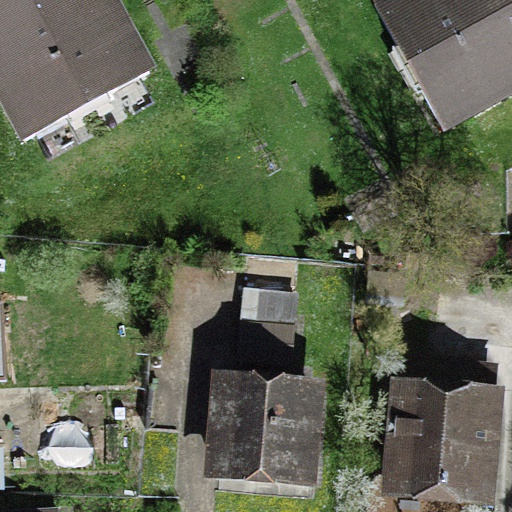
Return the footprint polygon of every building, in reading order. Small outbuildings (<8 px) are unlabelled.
[(148,71),(108,0),(0,0),(0,92),(25,138),(148,71)] [(511,0),(389,0),(376,8),(442,129),(472,112),(511,90),(511,0)] [(511,168),(511,90),(472,112),(505,173),(511,168)] [(295,299),(246,294),(239,360),(288,365),(295,299)] [(488,371),(411,363),(408,393),(404,393),(395,487),(481,495),(490,401),(485,400),(488,371)] [(312,391),(223,383),(215,472),(304,480),(312,391)]
